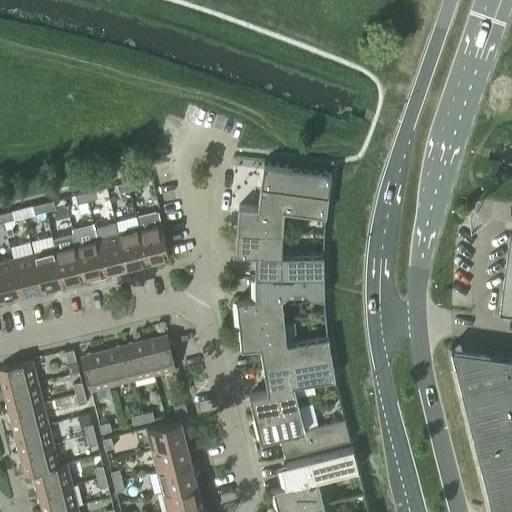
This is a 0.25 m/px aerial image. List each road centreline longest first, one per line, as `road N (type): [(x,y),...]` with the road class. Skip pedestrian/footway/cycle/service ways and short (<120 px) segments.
road 1 (tertiary): [(458,511),(420,357),(417,278),(434,191),(499,0)]
road 2 (tertiary): [(450,0),(405,128),(377,268),(380,349),(417,511)]
road 3 (residential): [(253,511),(205,319),(188,311)]
road 4 (residential): [(0,349),(170,302),(188,311)]
road 5 (residential): [(208,237),(228,152),(185,137),(174,164)]
